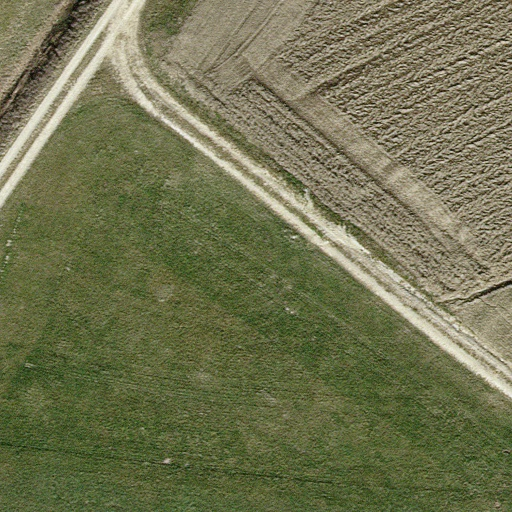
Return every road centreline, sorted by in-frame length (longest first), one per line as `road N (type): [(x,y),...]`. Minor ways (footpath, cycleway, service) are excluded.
road 1 (track): [(100,51),(511,372)]
road 2 (track): [(136,0),(0,199)]
